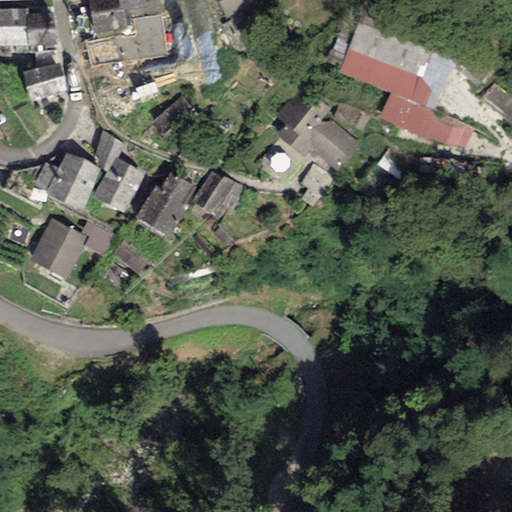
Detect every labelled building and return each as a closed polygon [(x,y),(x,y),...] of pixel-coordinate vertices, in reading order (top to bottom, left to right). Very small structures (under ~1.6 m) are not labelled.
[(89,0),(87,0),(95,37),(126,31),(123,13),(148,8),(145,0),(89,0)] [(259,3),(256,0),(214,0),(228,22),(259,3)] [(28,13),(0,14),(0,55),(56,52),(54,16),(28,17),(28,13)] [(483,72),(356,27),(338,78),(391,97),(382,124),(456,150),(483,72)] [(113,36),(80,47),(90,76),(123,64),(113,36)] [(56,68),(22,78),(31,105),(64,95),(56,68)] [(332,112),(317,101),(293,134),(285,128),(258,166),(284,185),(308,153),(339,176),(361,146),(325,121),(332,112)] [(124,149),(104,139),(91,166),(106,173),(91,204),(126,221),(146,177),(117,163),(124,149)] [(102,173),(67,157),(60,172),(46,166),(35,188),(49,194),(46,200),(82,216),(102,173)] [(250,188),(222,174),(203,212),(223,223),(229,212),(236,215),(250,188)] [(197,190),(170,175),(161,192),(155,189),(136,224),(169,242),(197,190)] [(82,237),(50,222),(30,264),(69,282),(85,249),(103,258),(115,234),(89,222),(82,237)]
